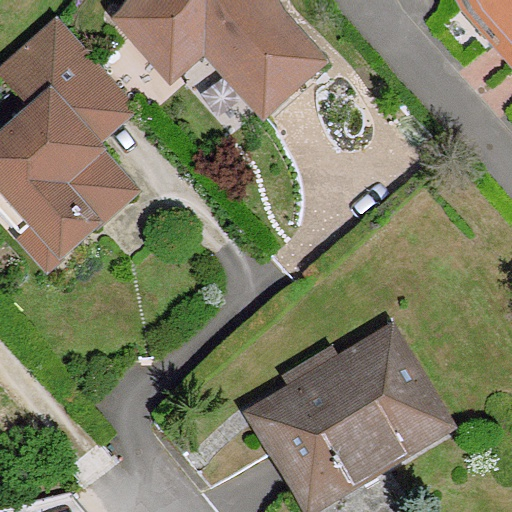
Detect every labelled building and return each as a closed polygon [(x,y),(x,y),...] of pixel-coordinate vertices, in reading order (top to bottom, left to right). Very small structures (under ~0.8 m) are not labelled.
[(175,81),(210,54),(269,122),(329,70),(267,0),(153,0),(125,25),(175,81)] [(511,0),(464,0),(459,5),(485,37),(499,26),(507,36),(500,43),(511,57),(511,0)] [(61,19),(14,60),(37,87),(26,96),(42,114),(0,150),(0,186),(49,243),(74,222),(88,223),(94,231),(135,195),(93,148),(84,137),(130,97),(61,19)] [(37,87),(14,60),(3,69),(26,96),(37,87)] [(139,107),(130,97),(84,137),(93,148),(139,107)] [(49,243),(0,186),(0,211),(51,269),(94,231),(88,223),(74,222),(49,243)] [(451,429),(396,333),(259,412),(313,509),(451,429)]
